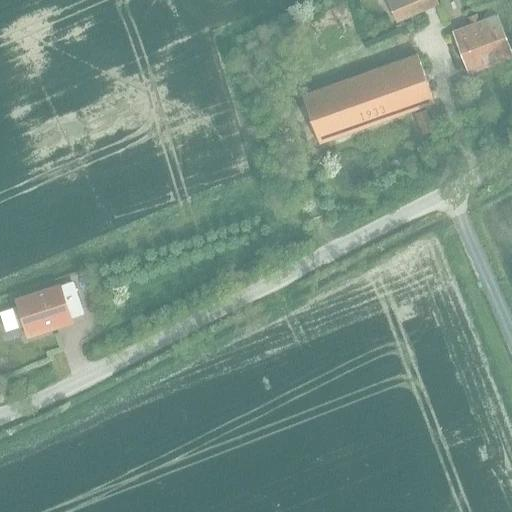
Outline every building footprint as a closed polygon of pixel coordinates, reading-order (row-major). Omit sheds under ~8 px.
[(439,5),(436,0),(387,0),(397,23),(439,5)] [(468,72),(511,55),(496,14),(452,32),(468,72)] [(319,143),(434,102),(417,54),(302,96),(319,143)] [(421,132),(432,129),(425,107),(414,111),(421,132)] [(25,325),(28,336),(56,326),(55,322),(69,317),(82,313),(72,282),(59,286),(17,300),(19,306),(13,308),(19,327),(25,325)]
